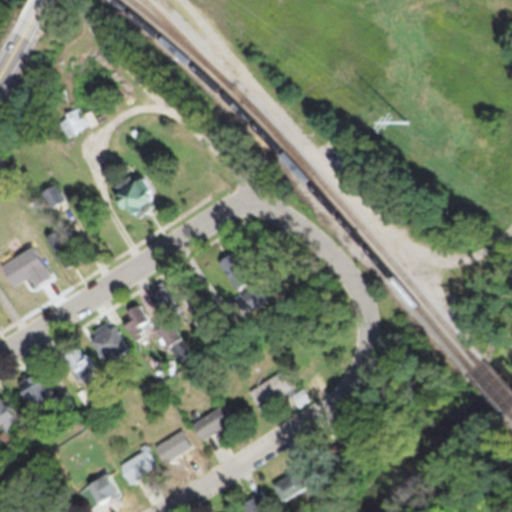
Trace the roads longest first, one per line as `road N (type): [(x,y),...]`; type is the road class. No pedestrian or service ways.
road 1 (residential): [(169,511),(335,408),(364,366),(361,296),(318,244),(255,206)]
road 2 (residential): [(255,206),(230,213),(0,362)]
road 3 (residential): [(150,93),(232,164),(255,206)]
road 4 (track): [(56,0),(150,93)]
